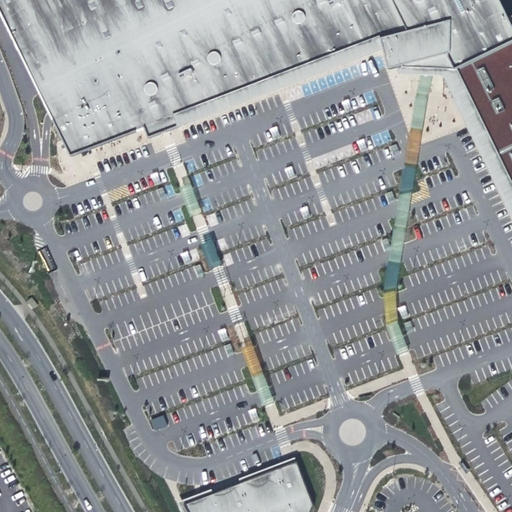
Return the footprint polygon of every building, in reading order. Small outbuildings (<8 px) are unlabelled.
[(0,0),(0,7),(19,47),(70,155),(158,123),(374,47),(394,52),(403,66),(446,78),(511,216),(511,17),(509,19),(500,0),(0,0)] [(298,81),(303,96),(358,78),(353,63),(383,54),(298,81)] [(443,119),(444,132),(456,131),(455,109),(436,110),(437,120),(443,119)] [(38,305),(32,297),(28,300),(33,308),(38,305)] [(402,318),(408,315),(404,306),(398,308),(402,318)] [(154,430),(167,426),(163,415),(150,420),(154,430)] [(297,460),(180,503),(185,511),(312,511),(314,506),(297,460)] [(462,463),(459,465),(466,475),(469,472),(462,463)]
